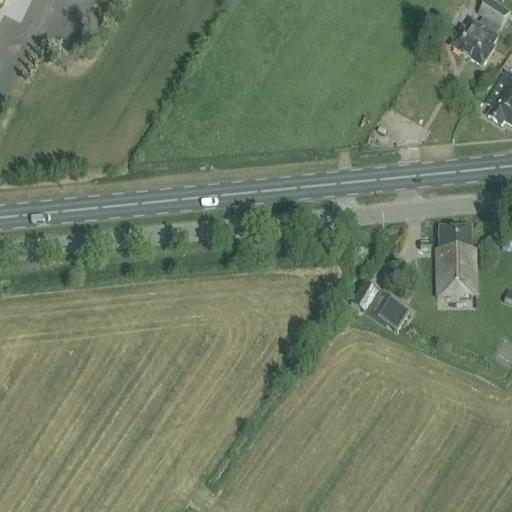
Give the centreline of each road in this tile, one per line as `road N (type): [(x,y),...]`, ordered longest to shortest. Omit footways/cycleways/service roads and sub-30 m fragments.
road 1 (unclassified): [(0,254),(511,201)]
road 2 (primary): [(0,218),(511,168)]
